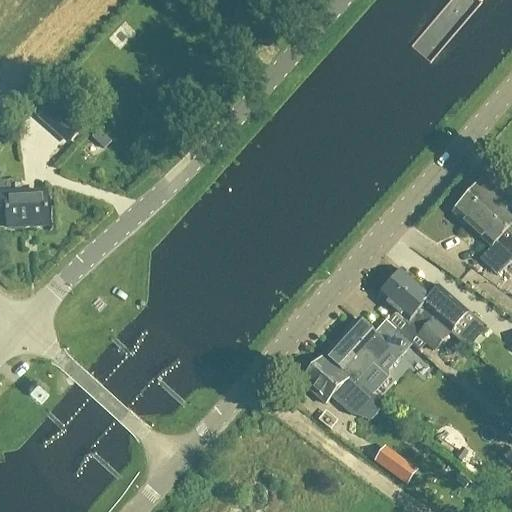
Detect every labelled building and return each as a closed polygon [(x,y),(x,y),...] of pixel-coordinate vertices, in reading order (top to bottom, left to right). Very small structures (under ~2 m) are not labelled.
[(57,133),(69,121),(55,106),(42,117),(57,133)] [(511,205),(485,180),(469,197),(485,212),(485,211),(508,231),(511,226),(511,205)] [(0,215),(8,216),(8,229),(49,227),(48,195),(0,196),(0,215)] [(454,213),(492,248),(501,238),(507,243),(503,247),(511,252),(511,234),(508,231),(485,211),(485,212),(469,197),(454,213)] [(430,294),(404,270),(392,284),(449,335),(450,337),(468,317),(435,288),(430,294)] [(392,284),(379,297),(406,321),(403,324),(434,352),(449,335),(392,284)] [(368,305),(362,312),(376,324),(382,317),(368,305)] [(359,386),(360,385),(364,382),(361,380),(383,355),(394,365),(412,344),(387,322),(376,334),(360,320),(327,357),(338,367),(337,367),(359,386)] [(370,393),(360,385),(359,386),(337,367),(336,369),(324,358),(311,373),(309,370),(302,378),(305,380),(302,383),(327,404),(332,398),(351,415),(370,393)] [(27,391),(38,401),(46,392),(34,382),(27,391)] [(407,486),(417,473),(386,449),(376,462),(407,486)] [(299,491),(286,480),(266,505),(274,511),(326,511),(315,503),(317,501),(301,488),(299,491)]
